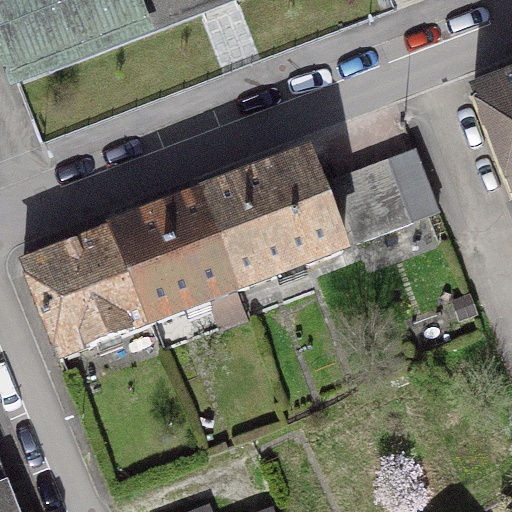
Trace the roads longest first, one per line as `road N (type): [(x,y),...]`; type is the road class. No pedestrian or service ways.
road 1 (residential): [(0,223),(511,35)]
road 2 (residential): [(0,303),(89,511)]
